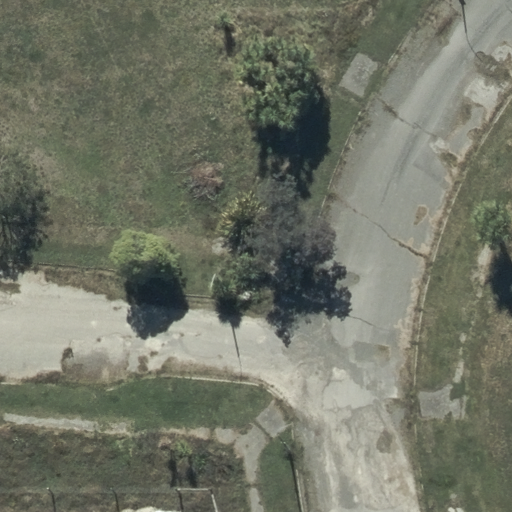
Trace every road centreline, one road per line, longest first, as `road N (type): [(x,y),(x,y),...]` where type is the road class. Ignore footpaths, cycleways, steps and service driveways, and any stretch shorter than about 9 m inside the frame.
road 1 (track): [(352,511),(342,369),(390,177),(511,11)]
road 2 (track): [(342,369),(0,334)]
